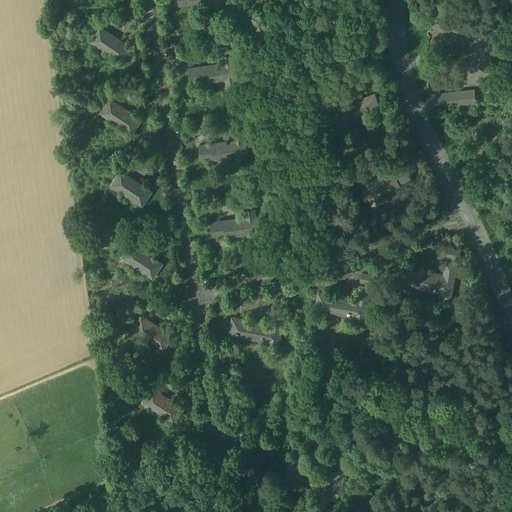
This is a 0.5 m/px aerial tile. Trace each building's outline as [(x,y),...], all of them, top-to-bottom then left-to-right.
[(178,0),(179,4),(191,3),(191,5),(214,2),(215,9),(225,8),(224,0),(225,0),(178,0)] [(455,30),(456,23),(432,21),(431,28),(455,30)] [(130,47),(99,27),(91,38),(98,43),(96,46),(121,62),(130,47)] [(232,54),(222,56),(223,63),(199,66),(188,68),(190,82),(202,80),(202,82),(225,79),(226,86),(236,85),(235,78),(236,78),(234,61),(233,62),(232,54)] [(436,92),(438,107),(476,102),(474,88),(436,92)] [(341,91),(331,96),(333,101),(344,97),(341,91)] [(103,93),(91,95),(92,101),(104,99),(103,93)] [(355,102),(342,107),(340,101),(330,105),(333,111),(332,112),(338,127),(340,126),(343,133),(352,129),(349,122),(370,113),(369,111),(380,106),(375,93),(364,98),(355,102)] [(141,119),(109,98),(102,110),(109,115),(107,117),(131,133),(141,119)] [(234,140),(220,142),(210,144),(199,145),(201,159),(213,157),(214,160),(236,156),(237,164),(247,162),(246,155),(248,155),(245,139),(244,139),(243,132),(233,133),(234,140)] [(113,164),(102,167),(104,173),(115,170),(113,164)] [(385,173),(372,179),(370,172),(360,176),(363,182),(362,183),(368,198),(369,197),(372,204),(381,200),(379,194),(400,185),(399,183),(410,178),(405,165),(394,169),(385,173)] [(151,191),(120,171),(112,182),(119,187),(117,189),(142,206),(151,191)] [(245,218),(231,220),(231,219),(210,223),(212,236),(224,234),(225,237),(247,234),(248,241),(258,239),(257,232),(259,232),(256,216),(255,216),(254,209),(244,210),(245,218)] [(123,237),(112,239),(113,246),(124,243),(123,237)] [(162,264),(130,243),(123,255),(130,260),(128,262),(152,278),(162,264)] [(461,251),(448,249),(447,256),(459,258),(461,251)] [(427,271),(415,269),(405,267),(400,290),(411,292),(412,287),(440,292),(439,298),(450,300),(457,264),(446,262),(443,274),(427,271)] [(374,276),(362,273),(360,281),(373,283),(374,276)] [(341,296),(329,294),(328,295),(318,293),(314,316),(325,318),(326,312),(354,317),(353,323),(364,325),(370,289),(359,287),(357,300),(341,297),(341,296)] [(288,301),(275,299),(274,306),(286,308),(288,301)] [(271,325),(254,322),(242,320),(232,318),(227,341),(239,343),(240,338),(267,343),(266,348),(277,350),(284,314),(273,312),(271,325)] [(172,337),(141,316),(133,328),(140,332),(139,335),(163,351),(172,337)] [(142,382),(131,385),(132,391),(144,389),(142,382)] [(183,408),(151,388),(143,399),(151,404),(149,407),(173,423),(183,408)] [(362,447),(351,441),(348,447),(359,453),(362,447)] [(331,478),(314,468),(304,463),(309,453),(300,449),(295,459),(293,457),(285,473),(287,474),(282,484),(291,489),(296,479),(323,494),(318,503),(327,508),(332,498),(334,499),(342,483),(340,482),(345,472),(337,468),(331,478)]
